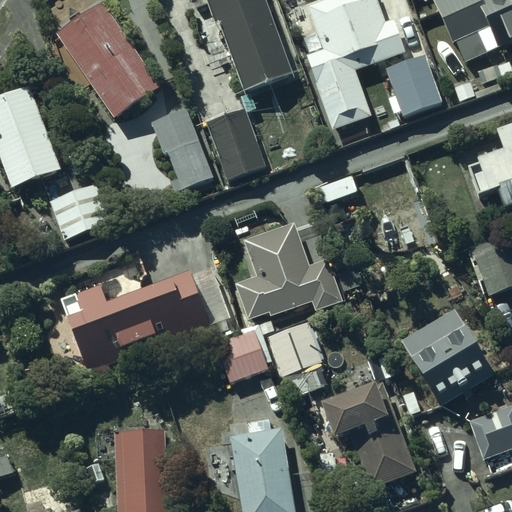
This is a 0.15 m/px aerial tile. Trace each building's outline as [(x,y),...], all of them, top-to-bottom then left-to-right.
[(291,78),(263,0),(203,0),(215,32),(219,30),(242,97),(255,92),(291,78)] [(334,131),(371,117),(355,72),(405,54),(393,21),(385,24),(376,0),(327,0),(308,7),(323,50),(307,56),(334,131)] [(511,0),(481,0),(480,1),(479,0),(443,0),(432,5),(451,47),(455,45),(465,65),(511,43),(511,0)] [(102,6),(54,38),(113,123),(160,91),(102,6)] [(426,57),(388,70),(404,118),(443,104),(426,57)] [(479,73),(482,84),(511,74),(511,71),(509,63),(479,73)] [(471,83),(455,89),(460,103),(476,97),(471,83)] [(0,165),(10,192),(61,173),(29,89),(3,99),(3,97),(0,98),(0,165)] [(243,108),(250,126),(260,122),(254,106),(259,104),(255,92),(242,97),(236,99),(239,110),(243,108)] [(239,110),(203,122),(225,185),(265,171),(250,126),(243,108),(239,110)] [(214,182),(187,114),(150,126),(163,159),(166,158),(176,183),(168,186),(173,198),(214,182)] [(511,125),(493,132),(500,153),(475,162),(486,194),(494,191),(501,209),(511,205),(511,125)] [(100,186),(49,206),(63,244),(114,225),(100,186)] [(308,269),(294,227),(245,244),(256,281),(234,288),(246,323),(268,316),(270,320),(311,306),(314,315),(342,306),(328,262),(308,269)] [(511,244),(511,241),(470,256),(487,301),(511,291),(511,244)] [(87,377),(231,322),(212,271),(190,279),(188,274),(106,305),(99,289),(59,304),(87,377)] [(454,316),(404,345),(441,407),(462,395),(466,402),(473,398),(470,393),(492,379),(454,316)] [(214,346),(229,386),(268,374),(266,367),(272,365),(263,338),(275,334),(271,324),(258,328),(258,326),(239,332),(241,337),(214,346)] [(321,366),(305,325),(266,340),(282,381),(321,366)] [(368,362),(376,385),(396,377),(388,355),(368,362)] [(415,476),(381,387),(320,410),(333,445),(349,438),(370,493),(415,476)] [(403,397),(410,417),(421,413),(414,393),(403,397)] [(511,403),(465,422),(482,464),(511,452),(511,403)] [(249,437),(229,441),(239,511),(294,511),(282,432),(272,434),(270,423),(247,426),(249,437)] [(168,511),(165,435),(112,437),(115,511),(168,511)] [(0,479),(17,473),(10,455),(0,458),(0,479)]
